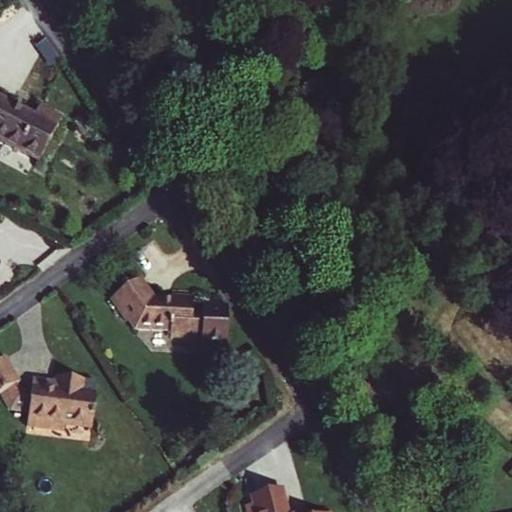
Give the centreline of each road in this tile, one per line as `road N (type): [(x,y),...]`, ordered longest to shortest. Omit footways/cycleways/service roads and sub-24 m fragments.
road 1 (residential): [(165,199),(266,335),(376,511)]
road 2 (residential): [(31,0),(165,199)]
road 3 (residential): [(165,199),(0,316)]
